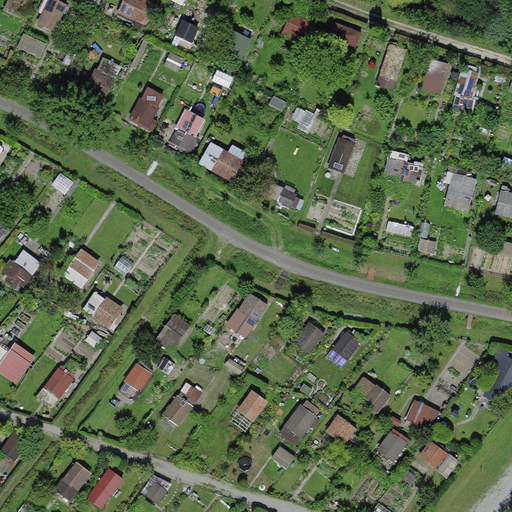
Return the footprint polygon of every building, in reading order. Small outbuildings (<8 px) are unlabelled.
[(61,0),(49,0),(40,22),(57,30),(69,3),(61,0)] [(149,85),(135,120),(155,129),(169,94),(149,85)] [(174,144),(194,152),(210,117),(190,108),(174,144)] [(212,144),(204,166),(239,177),(246,155),(212,144)] [(476,204),(479,174),(454,172),(451,202),(476,204)] [(511,191),(506,190),(500,211),(511,214),(511,191)] [(67,274),(86,288),(105,260),(86,247),(67,274)] [(25,286),(45,262),(27,248),(8,272),(25,286)] [(231,327),(252,338),(272,301),(252,290),(231,327)] [(179,352),(194,322),(175,312),(160,342),(179,352)] [(16,356),(6,370),(19,379),(29,365),(16,356)] [(65,398),(78,374),(61,364),(48,389),(65,398)] [(368,376),(356,394),(382,411),(394,394),(368,376)] [(183,423),(204,391),(191,383),(170,415),(183,423)] [(256,390),(241,410),(256,421),(271,401),(256,390)] [(308,397),(285,431),(303,444),(326,409),(308,397)] [(331,431),(353,440),(360,424),(338,415),(331,431)] [(83,489),(94,472),(80,463),(64,486),(74,492),(78,486),(83,489)] [(110,466),(91,499),(108,509),(127,476),(110,466)]
